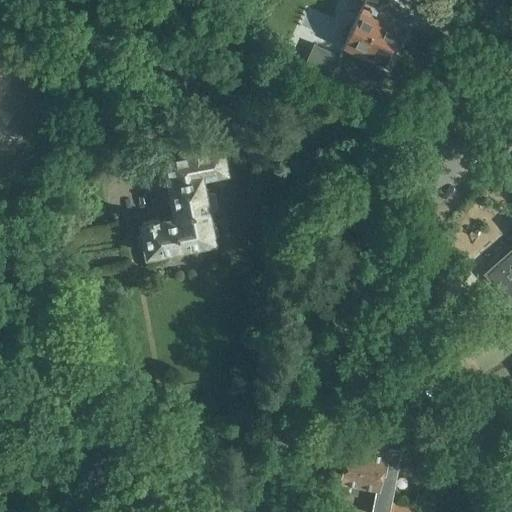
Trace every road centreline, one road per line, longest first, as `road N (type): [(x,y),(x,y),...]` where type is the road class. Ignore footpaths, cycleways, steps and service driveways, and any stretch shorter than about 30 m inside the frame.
road 1 (secondary): [(363,278),(511,89)]
road 2 (secondary): [(244,511),(343,317)]
road 3 (unclassified): [(511,506),(484,445),(427,364),(393,332)]
